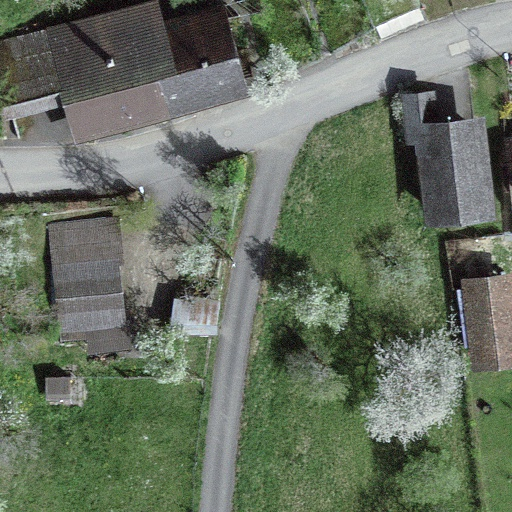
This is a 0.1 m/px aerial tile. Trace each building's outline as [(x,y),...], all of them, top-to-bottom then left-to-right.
[(158,4),(0,44),(0,50),(17,114),(64,101),(75,142),(250,97),(227,6),(163,22),(158,4)] [(423,142),(437,140),(432,100),(406,103),(411,143),(423,142)] [(437,140),(423,142),(430,219),(485,213),(477,137),(437,140)] [(99,235),(48,246),(67,340),(118,330),(99,235)] [(511,363),(503,286),(471,290),(481,373),(511,369),(511,363)]
